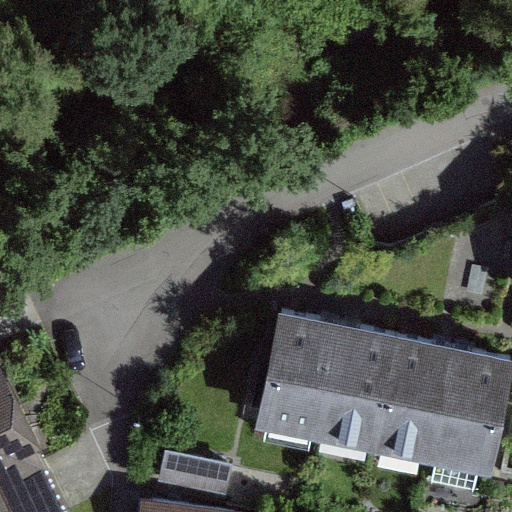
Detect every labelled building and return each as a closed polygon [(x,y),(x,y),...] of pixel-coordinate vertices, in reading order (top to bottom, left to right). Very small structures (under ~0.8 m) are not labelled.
[(342,312),(282,300),(259,415),(319,428),(342,312)] [(400,324),(342,312),(319,428),(377,439),(400,324)] [(456,335),(400,324),(377,439),(433,449),(456,335)] [(511,374),(511,345),(456,335),(433,449),(439,451),(434,476),(476,485),(481,462),(494,465),(511,374)] [(0,511),(54,511),(69,506),(0,354),(0,511)] [(234,459),(167,447),(160,481),(228,494),(234,459)] [(242,511),(243,509),(143,496),(141,511),(242,511)]
